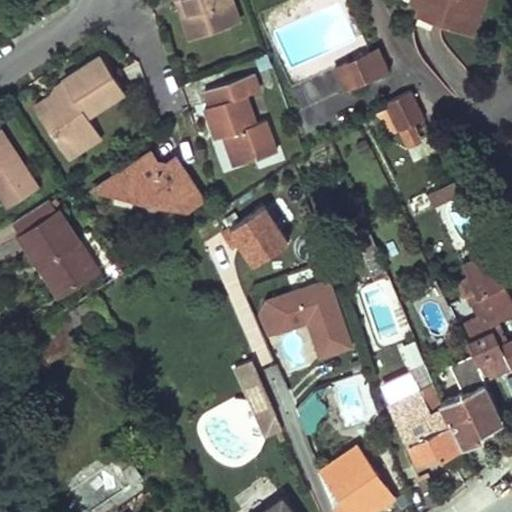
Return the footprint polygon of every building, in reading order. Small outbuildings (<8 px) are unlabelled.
[(187,0),(188,2),(179,5),(186,25),(203,19),(206,28),(228,20),(221,0),(187,0)] [(233,0),(221,0),(228,20),(240,15),(233,0)] [(416,0),(413,8),(468,28),(478,0),(416,0)] [(203,19),(186,25),(189,33),(206,28),(203,19)] [(384,69),(374,46),(344,60),(355,83),(384,69)] [(64,95),(40,111),(62,145),(95,124),(87,113),(125,88),(102,51),(77,67),(63,76),(68,82),(64,95)] [(344,88),(355,83),(344,60),(333,65),(344,88)] [(261,89),(253,68),(206,85),(211,100),(205,103),(210,116),(216,133),(221,131),(228,128),(240,160),(276,148),(264,116),(257,119),(247,94),(261,89)] [(34,101),(40,111),(64,95),(68,82),(63,76),(54,81),(51,91),(34,101)] [(398,129),(423,116),(410,88),(384,101),(398,129)] [(38,181),(0,122),(0,190),(7,200),(38,181)] [(95,124),(62,145),(67,153),(100,132),(95,124)] [(228,128),(221,131),(233,162),(240,160),(228,128)] [(152,150),(130,163),(140,179),(161,165),(152,150)] [(188,206),(204,196),(177,156),(161,165),(140,179),(130,163),(112,175),(122,191),(145,196),(152,209),(165,201),(188,206)] [(122,191),(112,175),(96,186),(122,191)] [(444,197),(458,190),(452,177),(438,184),(444,197)] [(432,202),(444,197),(438,184),(426,190),(432,202)] [(223,227),(249,267),(290,241),(265,201),(223,227)] [(98,263),(57,203),(19,230),(29,244),(39,259),(44,255),(64,286),(98,263)] [(371,245),(365,230),(353,235),(359,250),(371,245)] [(511,308),(511,297),(488,250),(462,263),(474,290),(510,365),(511,364),(511,336),(506,339),(494,316),(511,308)] [(44,255),(39,259),(59,290),(64,286),(44,255)] [(330,276),(254,300),(266,337),(305,324),(316,360),(353,348),(330,276)] [(510,365),(474,290),(465,294),(469,306),(472,304),(477,316),(457,325),(471,354),(483,379),(498,371),(510,365)] [(70,309),(24,340),(32,353),(41,347),(65,331),(78,322),(70,309)] [(65,331),(41,347),(48,360),(73,343),(65,331)] [(291,405),(264,341),(249,346),(255,362),(275,411),(291,405)] [(483,379),(471,354),(450,363),(462,391),(441,400),(461,442),(471,438),(480,434),(476,427),(498,417),(481,380),(483,379)] [(255,362),(238,369),(260,417),(275,411),(255,362)] [(433,381),(389,403),(415,457),(437,445),(441,452),(450,447),(461,442),(441,400),(433,381)] [(389,486),(358,443),(322,469),(344,501),(334,506),(337,511),(364,511),(367,510),(379,502),(375,497),(389,486)] [(418,479),(428,508),(441,497),(429,474),(418,479)] [(389,486),(375,497),(379,502),(393,493),(389,486)] [(293,511),(279,492),(246,511),(293,511)]
